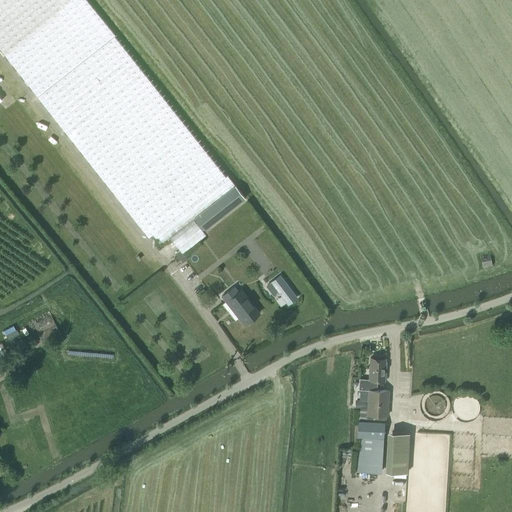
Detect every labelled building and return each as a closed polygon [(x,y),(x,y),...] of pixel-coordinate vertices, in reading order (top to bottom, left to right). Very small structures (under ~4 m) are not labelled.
[(86,0),(0,0),(0,51),(148,238),(153,234),(160,244),(171,236),(181,249),(183,251),(205,233),(203,231),(245,198),(115,35),(86,0)] [(188,258),(183,251),(181,249),(175,253),(179,258),(183,263),(188,258)] [(280,276),(267,285),(273,293),(277,289),(288,302),(296,296),(280,276)] [(222,296),(239,317),(244,325),(260,313),(242,290),(238,292),(234,287),(222,296)] [(21,339),(11,345),(14,350),(24,345),(21,339)] [(12,357),(0,364),(0,367),(2,371),(15,362),(12,357)] [(369,390),(368,400),(355,400),(354,408),(359,408),(357,436),(384,438),(385,415),(387,415),(389,391),(377,390),(377,380),(384,380),(385,358),(370,358),(369,379),(359,378),(359,389),(369,390)] [(408,472),(409,432),(392,431),(391,472),(408,472)] [(382,464),(384,438),(361,437),(360,452),(373,453),(372,463),(382,464)] [(29,457),(23,465),(32,471),(38,463),(29,457)]
